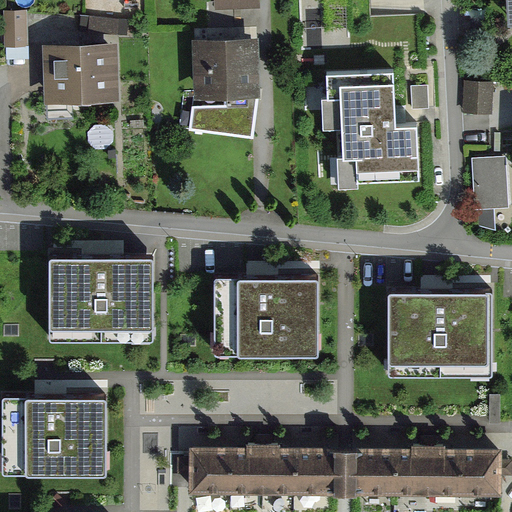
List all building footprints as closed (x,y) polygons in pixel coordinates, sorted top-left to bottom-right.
[(27,8),(5,8),(5,44),(28,44),(27,8)] [(83,34),(127,40),(129,20),(85,14),(83,34)] [(258,43),(198,44),(199,96),(259,94),(258,43)] [(113,49),(50,50),(51,99),(114,98),(113,49)] [(394,68),(327,71),(328,95),(321,95),(323,128),(335,127),(338,186),(358,185),(358,179),(419,176),(417,119),(396,120),(394,68)] [(490,84),(466,83),(465,109),(488,110),(490,84)] [(505,156),(472,158),(475,210),(509,207),(505,156)] [(152,260),(50,261),(51,341),(153,340),(152,260)] [(317,279),(215,280),(216,357),(317,356),(317,279)] [(491,292),(389,292),(390,373),(492,372),(491,292)] [(106,399),(4,400),(4,477),(106,477),(106,399)] [(231,450),(192,450),(192,491),(230,492),(231,450)] [(269,451),(231,450),(230,492),(269,492),(269,451)] [(307,451),(269,451),(269,492),(307,492),(307,451)] [(345,451),(307,451),(307,492),(345,493),(345,451)] [(384,452),(345,451),(345,493),(383,493),(384,452)] [(422,452),(384,452),(383,493),(422,493),(422,452)] [(460,452),(422,452),(422,493),(460,494),(460,452)] [(498,452),(460,452),(460,494),(498,494),(498,452)]
